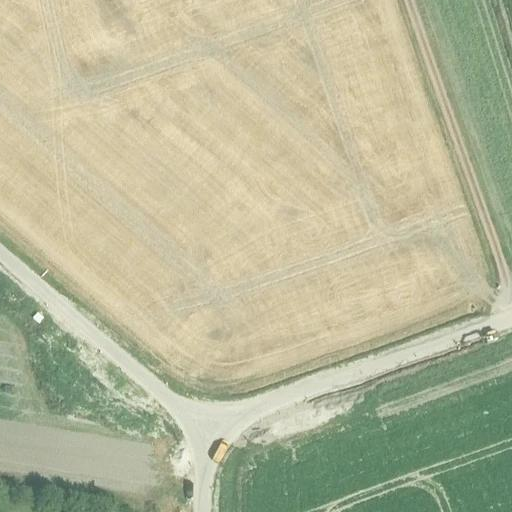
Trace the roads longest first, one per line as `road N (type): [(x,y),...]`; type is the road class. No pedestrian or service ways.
road 1 (unclassified): [(204,429),(511,324)]
road 2 (unclassified): [(204,429),(0,253)]
